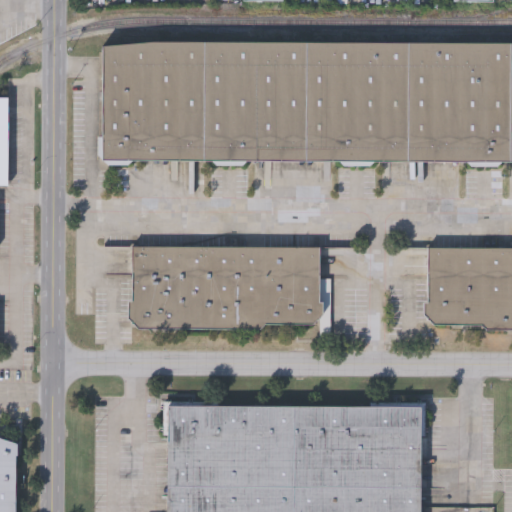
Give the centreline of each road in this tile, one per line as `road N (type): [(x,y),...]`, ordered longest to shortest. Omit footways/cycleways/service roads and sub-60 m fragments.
road 1 (tertiary): [(55,0),(51,511)]
road 2 (tertiary): [(53,364),(511,365)]
